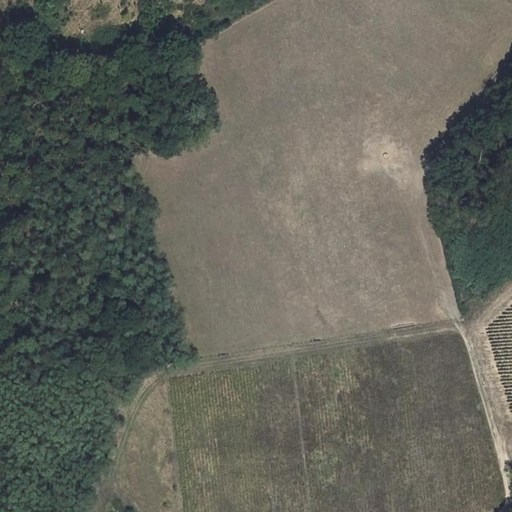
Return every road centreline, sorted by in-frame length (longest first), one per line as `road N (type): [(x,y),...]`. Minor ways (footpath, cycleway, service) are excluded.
road 1 (track): [(140,511),(111,475),(134,408),(157,379),(466,325)]
road 2 (track): [(475,511),(504,489),(466,325)]
